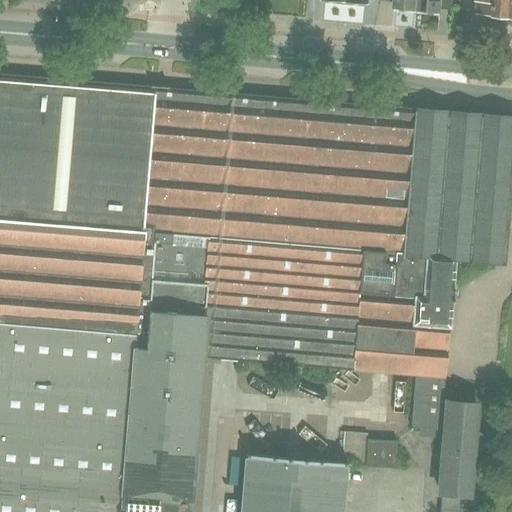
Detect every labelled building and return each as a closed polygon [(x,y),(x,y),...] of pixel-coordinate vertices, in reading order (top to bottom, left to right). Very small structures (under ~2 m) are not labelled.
[(394,0),(394,2),(394,7),(417,9),(418,0),(394,0)] [(418,0),(417,9),(441,12),(441,0),(418,0)] [(511,16),(511,0),(477,0),(476,11),(495,13),(494,14),(511,16)] [(504,263),(511,167),(511,115),(0,72),(0,511),(188,511),(201,356),(414,374),(410,427),(442,430),(437,492),(440,492),(438,511),(475,511),(477,494),(467,493),(470,455),(479,452),(481,435),(473,430),(475,403),(443,401),(454,259),(504,263)] [(393,467),(395,440),(367,438),(367,433),(344,432),(342,460),(363,461),(362,465),(393,467)] [(339,511),(343,461),(245,454),(240,511),(339,511)]
